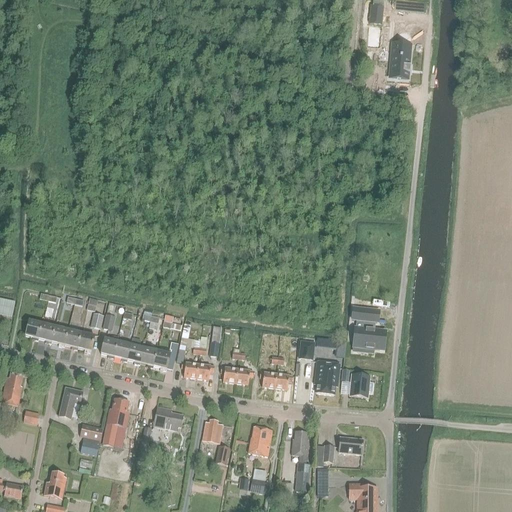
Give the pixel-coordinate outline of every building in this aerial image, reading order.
[(370,7),(369,25),(382,27),(383,17),(384,8),(370,7)] [(409,29),(415,25),(406,11),(400,16),(409,29)] [(389,71),(388,80),(408,82),(409,74),(410,74),(410,68),(409,68),(411,51),(396,49),(394,71),(389,71)] [(384,86),(386,79),(374,76),(372,83),(384,86)] [(353,310),(352,322),(355,323),(355,330),(359,331),(358,341),(354,341),(353,352),(362,353),(362,349),(383,351),(384,332),(371,331),(372,324),(376,324),(377,312),(353,310)] [(100,331),(103,318),(93,315),(90,329),(100,331)] [(106,316),(102,330),(112,333),(115,318),(106,316)] [(165,317),(162,329),(170,331),(173,319),(165,317)] [(38,341),(42,326),(28,322),(24,338),(32,340),(32,342),(38,343),(38,341)] [(51,344),(55,329),(42,326),(38,341),(45,343),(45,345),(51,347),(51,344)] [(64,347),(68,332),(55,329),(51,344),(58,346),(58,348),(64,350),(64,347)] [(77,350),(81,335),(68,332),(64,347),(71,349),(71,351),(77,353),(77,350)] [(90,354),(94,338),(81,335),(77,350),(84,352),(84,354),(90,356),(90,353),(90,354)] [(113,359),(117,344),(119,337),(114,335),(112,342),(104,340),(100,356),(108,358),(107,360),(113,361),(114,359),(113,359)] [(211,345),(209,358),(218,359),(219,346),(221,336),(212,335),(211,345)] [(140,365),(143,350),(138,349),(140,343),(133,341),(131,347),(130,347),(127,362),(134,364),(133,366),(139,368),(140,365)] [(263,341),(263,350),(272,350),(272,341),(263,341)] [(301,343),(298,361),(313,363),(315,345),(301,343)] [(127,362),(130,347),(117,344),(113,359),(114,359),(121,361),(120,363),(126,365),(127,362)] [(153,368),(156,353),(143,350),(140,365),(147,367),(146,369),(152,371),(153,368)] [(166,372),(170,356),(156,353),(153,368),(160,370),(159,373),(165,374),(166,372)] [(310,396),(328,398),(329,388),(331,388),(333,366),(310,364),(309,386),(311,386),(310,396)] [(181,365),(181,371),(184,371),(183,380),(196,381),(197,367),(181,365)] [(197,367),(196,381),(208,383),(209,374),(213,375),(214,369),(197,367)] [(220,370),(220,376),(223,376),(222,385),(235,386),(237,372),(220,370)] [(237,372),(235,386),(247,388),(248,379),(252,380),(253,373),(237,372)] [(260,374),(259,380),(262,381),(261,389),(274,391),(276,376),(260,374)] [(20,389),(22,379),(10,376),(9,380),(6,379),(1,405),(17,408),(21,389),(20,389)] [(276,376),(274,391),(286,392),(287,384),(291,384),(292,378),(276,376)] [(349,397),(349,398),(368,400),(368,394),(366,394),(367,384),(369,385),(369,384),(370,378),(351,377),(351,384),(349,397)] [(79,406),(82,394),(65,391),(63,402),(64,403),(60,419),(70,421),(71,419),(74,405),(79,406)] [(102,447),(108,448),(113,449),(117,428),(126,430),(129,415),(126,414),(128,405),(113,402),(111,412),(109,412),(102,447)] [(74,405),(71,419),(76,420),(79,406),(74,405)] [(172,412),(156,409),(152,428),(177,433),(178,429),(180,430),(183,418),(171,415),(172,412)] [(26,413),(24,424),(38,427),(40,416),(26,413)] [(205,424),(202,443),(216,446),(220,446),(223,427),(220,427),(217,426),(217,423),(209,422),(209,425),(205,424)] [(83,440),(80,455),(96,458),(102,431),(83,427),(80,439),(83,440)] [(267,459),(272,432),(253,429),(251,441),(250,440),(248,456),(267,459)] [(145,430),(139,460),(145,461),(151,431),(145,430)] [(306,459),(307,443),(306,443),(306,435),(294,434),(294,442),(292,442),(291,457),(299,458),(306,459)] [(362,457),(363,442),(340,440),(339,455),(362,457)] [(334,466),(335,449),(326,448),(326,449),(318,448),(316,464),(318,464),(317,469),(324,469),(324,465),(334,466)] [(230,451),(219,449),(216,465),(227,468),(230,451)] [(81,468),(93,469),(93,461),(82,461),(81,468)] [(298,465),(297,465),(295,494),(307,495),(310,466),(305,466),(298,465)] [(328,472),(317,472),(317,499),(328,499),(328,472)] [(61,501),(64,487),(61,486),(63,477),(52,475),(50,486),(47,485),(44,497),(61,501)] [(247,491),(249,481),(241,480),(239,490),(247,491)] [(1,485),(2,482),(0,481),(0,492),(5,493),(4,498),(20,501),(23,489),(6,486),(1,485)] [(251,481),(249,492),(252,492),(251,493),(262,495),(265,482),(253,481),(253,482),(251,481)] [(282,498),(293,498),(294,485),(282,484),(282,498)] [(377,511),(378,490),(369,490),(369,486),(349,486),(349,502),(357,502),(357,511),(377,511)] [(173,501),(166,503),(168,509),(175,507),(173,501)]
